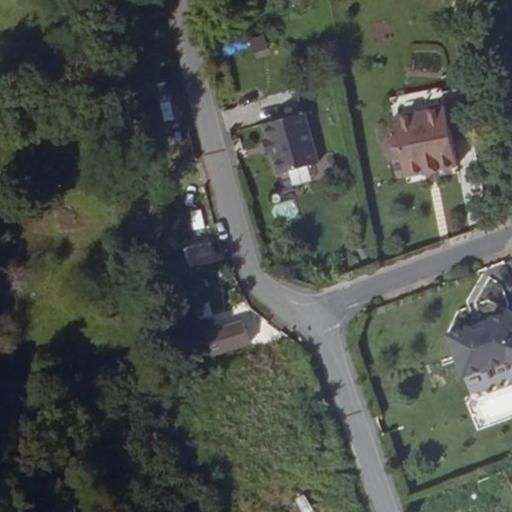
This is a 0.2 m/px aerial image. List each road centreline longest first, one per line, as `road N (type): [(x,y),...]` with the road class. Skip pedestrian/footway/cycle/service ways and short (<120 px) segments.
road 1 (residential): [(315,307),(289,307),(255,276),(188,63),(182,0)]
road 2 (residential): [(381,511),(315,307)]
road 3 (residential): [(511,232),(315,307)]
